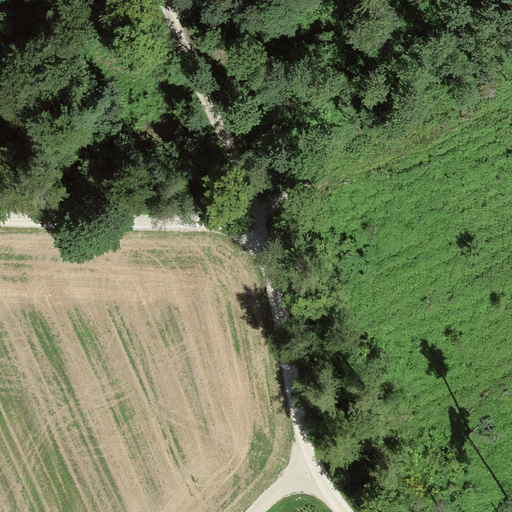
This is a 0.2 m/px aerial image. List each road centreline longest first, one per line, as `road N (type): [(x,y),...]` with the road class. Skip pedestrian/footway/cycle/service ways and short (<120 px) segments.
road 1 (track): [(161,0),(257,219),(309,435),(304,464)]
road 2 (track): [(0,215),(257,219)]
